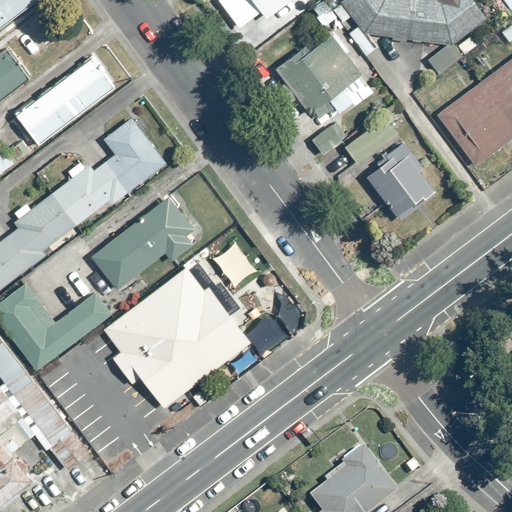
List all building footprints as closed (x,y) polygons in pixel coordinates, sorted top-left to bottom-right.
[(0,0),(0,26),(34,0),(0,0)] [(251,0),(265,18),(288,0),(251,0)] [(436,0),(342,0),(341,1),(364,31),(450,44),(486,17),(472,0),(438,0),(439,0),(436,0)] [(311,49),(305,43),(274,68),(309,113),(361,73),(330,34),(311,49)] [(7,47),(0,52),(0,99),(30,77),(7,47)] [(91,55),(15,112),(39,143),(114,86),(91,55)] [(511,57),(436,113),(474,164),(511,136),(511,57)] [(397,134),(383,115),(343,144),(357,163),(397,134)] [(0,287),(44,254),(41,250),(108,200),(110,204),(165,162),(130,117),(103,138),(114,153),(94,168),(90,163),(13,221),(17,226),(0,239),(0,287)] [(347,135),(335,119),(310,138),(322,154),(347,135)] [(391,157),(365,176),(395,216),(421,196),(423,199),(434,191),(407,156),(396,164),(391,157)] [(168,195),(89,256),(115,289),(164,251),(171,260),(192,243),(186,235),(194,229),(168,195)] [(191,266),(106,330),(162,403),(247,340),(191,266)] [(54,321),(24,282),(0,300),(0,322),(36,369),(110,312),(94,291),(54,321)] [(0,374),(54,443),(49,447),(67,470),(93,450),(0,330),(0,374)] [(0,434),(13,450),(34,433),(0,385),(0,434)] [(0,501),(33,476),(13,450),(0,434),(0,501)] [(320,510),(317,511),(366,511),(397,489),(362,443),(341,459),(346,465),(308,494),(320,510)]
